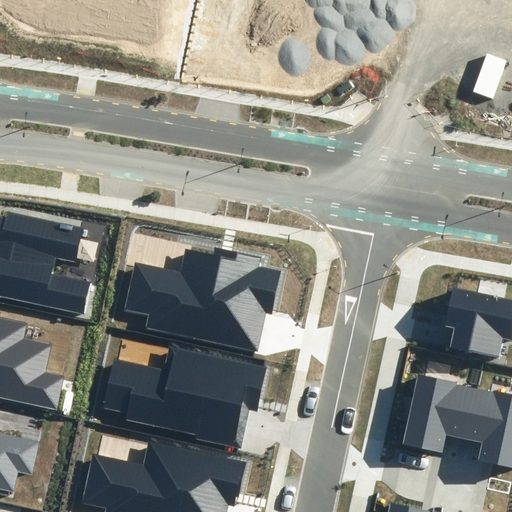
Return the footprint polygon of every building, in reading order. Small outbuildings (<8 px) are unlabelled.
[(0,297),(87,316),(95,280),(55,271),(57,260),(77,264),(85,229),(9,213),(7,219),(0,217),(0,297)] [(146,327),(256,350),(266,303),(275,305),(282,271),(259,266),(261,257),(215,247),(213,254),(186,248),(180,274),(136,265),(126,310),(149,315),(146,327)] [(450,346),(499,357),(503,338),(511,340),(511,299),(453,287),(445,325),(455,327),(450,346)] [(0,396),(56,409),(63,378),(44,374),(50,345),(23,339),(27,323),(0,317),(1,312),(0,311),(0,396)] [(262,391),(268,366),(168,346),(164,368),(114,358),(104,406),(127,411),(126,419),(195,434),(194,438),(235,447),(247,388),(262,391)] [(467,440),(478,389),(457,384),(457,382),(418,374),(403,444),(443,452),(447,435),(467,440)] [(493,392),(478,389),(467,440),(482,443),(479,460),(511,466),(511,393),(494,390),(493,392)] [(0,488),(15,491),(19,473),(33,476),(40,441),(0,432),(0,488)] [(226,511),(230,494),(239,496),(246,461),(148,440),(143,464),(92,453),(81,503),(106,508),(104,511),(226,511)] [(430,511),(431,511),(390,502),(388,511),(430,511)]
